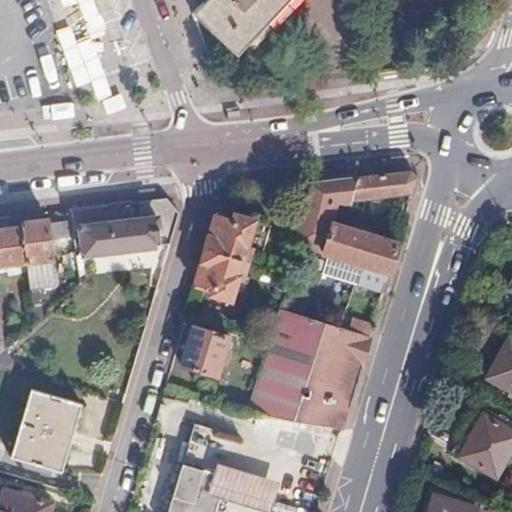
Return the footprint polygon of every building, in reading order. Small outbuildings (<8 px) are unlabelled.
[(200,0),(201,1),(193,11),(235,46),(278,0),(200,0)] [(291,245),(298,247),(323,255),(315,285),(353,296),(361,265),(386,272),(395,244),(329,225),(333,206),(348,204),(349,201),(409,196),(414,180),(406,171),(306,182),(306,185),(291,245)] [(108,206),(67,211),(68,220),(71,240),(73,255),(137,248),(140,266),(163,264),(176,217),(164,200),(142,202),(108,206)] [(46,243),(62,241),(59,222),(43,224),(43,218),(17,221),(17,226),(0,227),(0,263),(21,261),(24,288),(51,285),(46,243)] [(202,252),(244,264),(257,225),(232,218),(230,224),(212,218),(202,252)] [(71,240),(68,220),(59,222),(62,241),(71,240)] [(202,252),(192,285),(210,290),(209,295),(233,302),(244,264),(202,252)] [(244,414),(340,433),(356,374),(363,353),(341,346),(273,325),(267,342),(244,414)] [(191,333),(181,368),(222,380),(232,346),(191,333)] [(511,339),(504,335),(482,375),(511,393),(511,339)] [(14,339),(0,350),(0,351),(8,359),(22,347),(14,339)] [(23,388),(1,455),(51,471),(72,403),(23,388)] [(449,450),(456,454),(476,417),(469,413),(449,450)] [(511,436),(476,417),(456,454),(492,474),(511,438),(511,436)] [(258,511),(270,511),(279,483),(215,465),(211,477),(221,480),(215,500),(258,511)] [(211,477),(180,467),(166,511),(211,511),(215,500),(221,480),(211,477)] [(0,511),(51,511),(53,507),(3,492),(0,500),(0,511)] [(420,511),(426,511),(432,493),(427,492),(420,511)] [(432,493),(426,511),(473,511),(475,508),(432,493)]
